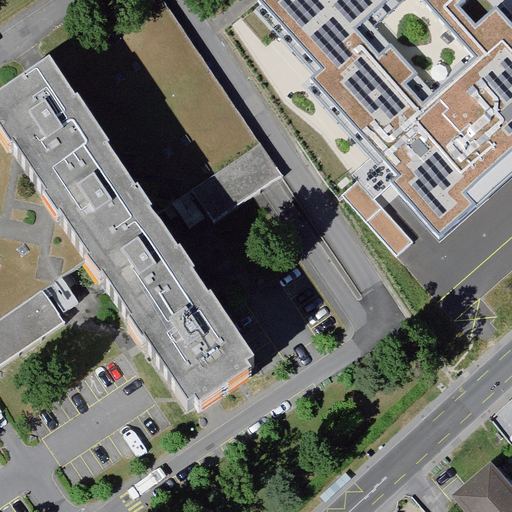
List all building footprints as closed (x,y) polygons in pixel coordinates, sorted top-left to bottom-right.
[(392,185),(433,232),(511,162),(511,29),(496,12),(476,30),(459,11),(464,7),(458,0),(259,0),(251,7),(316,80),(305,89),(369,160),(392,185)] [(157,6),(70,60),(173,211),(192,198),(214,231),(279,188),(157,6)] [(43,79),(0,108),(0,135),(104,287),(195,420),(278,365),(237,305),(173,211),(70,60),(43,79)] [(0,357),(104,287),(0,135),(0,357)] [(351,175),(357,181),(374,200),(392,185),(369,160),(351,175)] [(357,181),(340,196),(394,260),(413,243),(374,200),(357,181)] [(511,511),(511,495),(484,465),(445,500),(455,511),(511,511)]
